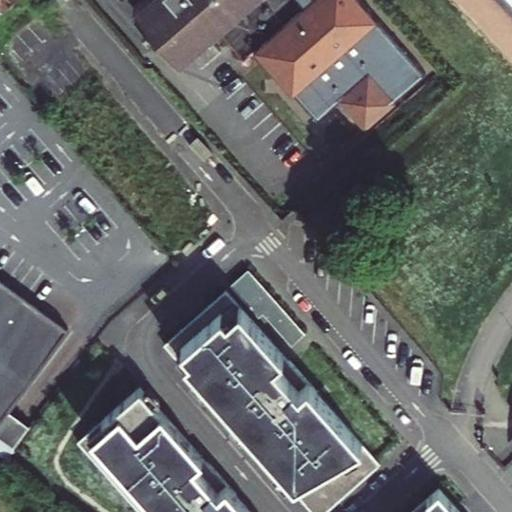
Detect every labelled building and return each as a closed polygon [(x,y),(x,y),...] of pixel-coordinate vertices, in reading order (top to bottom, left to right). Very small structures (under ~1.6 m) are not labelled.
[(0,0),(0,10),(11,0),(0,0)] [(135,0),(132,3),(145,18),(142,20),(147,26),(149,23),(180,58),(212,30),(245,68),(255,58),(320,130),(338,114),(361,139),(365,135),(367,137),(427,84),(353,0),(321,0),(316,5),(310,0),(135,0)] [(9,410),(69,328),(0,278),(0,454),(5,458),(30,426),(9,410)] [(268,329),(229,285),(165,342),(317,511),(326,511),(384,460),(268,329)] [(257,511),(202,450),(140,382),(78,436),(145,511),(257,511)] [(470,511),(441,479),(404,511),(470,511)]
